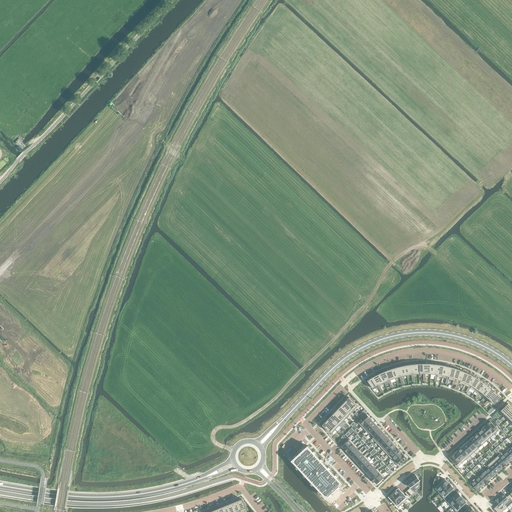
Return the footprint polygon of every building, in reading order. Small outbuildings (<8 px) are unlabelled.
[(405,365),(407,375),(412,375),(413,374),(411,364),(409,365),(408,365),(405,365)] [(401,366),(398,367),(401,377),(402,376),(407,375),(405,365),(405,366),(401,366)] [(444,365),(442,378),(443,375),(447,376),(448,377),(451,367),(448,366),(444,365)] [(392,369),(395,378),(400,377),(401,377),(398,367),(396,368),(395,368),(392,369)] [(451,367),(448,377),(449,377),(449,379),(453,381),(457,369),(454,368),(453,368),(451,367)] [(388,370),(386,371),(389,380),(390,380),(395,378),(392,369),(389,370),(388,370)] [(457,369),(453,381),(458,382),(459,380),(460,380),(463,371),(461,370),(457,369)] [(380,374),(384,383),(388,381),(389,380),(386,371),(383,372),(380,374)] [(463,371),(460,380),(461,381),(460,383),(464,385),(470,374),(469,374),(466,372),(464,371),(463,371)] [(376,376),(374,377),(379,386),(380,385),(384,383),(380,374),(379,374),(376,375),(376,376)] [(470,374),(464,385),(468,387),(470,385),(471,385),(475,377),(473,375),(470,374)] [(368,380),(370,383),(369,384),(370,386),(371,386),(373,389),(378,386),(379,386),(374,377),(373,377),(368,380)] [(471,386),(470,388),(474,391),(481,380),(478,378),(475,377),(471,385),(471,386)] [(481,380),(474,391),(478,393),(480,391),(481,392),(487,384),(484,382),(481,380)] [(481,393),(480,395),(484,398),(492,388),(489,386),(489,385),(489,386),(487,384),(481,392),(481,393)] [(492,388),(484,398),(487,401),(489,399),(490,400),(497,392),(495,391),(495,390),(494,390),(492,388)] [(497,392),(490,400),(491,400),(494,404),(497,402),(498,402),(500,400),(499,400),(502,397),(501,397),(497,393),(497,392)] [(346,401),(345,402),(354,410),(358,406),(356,404),(354,402),(355,401),(352,399),(352,400),(349,397),(346,401)] [(345,402),(342,405),(350,414),(354,410),(345,402)] [(500,412),(504,416),(511,407),(508,404),(506,406),(505,405),(503,408),(504,408),(500,412)] [(338,409),(347,418),(350,414),(342,405),(338,409)] [(334,413),(343,422),(347,418),(338,409),(338,410),(337,410),(334,413)] [(334,414),(330,417),(339,426),(343,422),(334,413),(334,414)] [(366,414),(358,422),(361,426),(370,418),(366,414)] [(327,421),(335,429),(339,426),(330,417),(327,421)] [(370,418),(361,426),(365,430),(374,422),(370,418)] [(326,421),(323,425),(325,428),(327,430),(330,432),(331,434),(335,429),(327,421),(326,421)] [(490,421),(486,425),(494,434),(498,430),(490,421)] [(374,422),(365,430),(369,434),(378,426),(374,422)] [(482,429),(490,438),(494,434),(486,425),(482,429)] [(378,426),(369,434),(369,435),(371,433),(374,436),(372,438),(381,430),(378,426)] [(478,432),(486,441),(490,438),(482,429),(478,432)] [(381,430),(372,438),(376,442),(385,434),(381,430)] [(474,436),(482,445),(486,441),(478,432),(474,436)] [(385,434),(376,442),(380,446),(389,438),(385,434)] [(478,448),(482,445),(474,436),(470,439),(478,448)] [(389,438),(380,446),(383,450),(392,442),(389,438)] [(350,439),(342,446),(344,449),(352,442),(350,439)] [(466,443),(474,452),(478,448),(470,439),(466,443)] [(352,442),(344,449),(347,452),(355,444),(352,442)] [(392,442),(383,450),(387,454),(396,446),(392,442)] [(462,447),(470,456),(474,452),(466,443),(462,447)] [(355,444),(347,452),(349,454),(357,447),(355,444)] [(327,498),(343,483),(327,466),(324,463),(315,453),(314,452),(312,449),(310,448),(308,446),(302,451),(298,454),(292,460),(327,498)] [(396,446),(387,454),(391,458),(400,450),(396,446)] [(357,447),(349,454),(352,457),(360,450),(360,449),(359,450),(357,448),(357,447)] [(458,450),(466,459),(470,456),(462,447),(458,450)] [(360,450),(352,457),(354,460),(362,452),(360,450)] [(400,450),(391,458),(394,462),(403,454),(400,450)] [(454,454),(462,463),(466,459),(458,450),(454,454)] [(502,452),(510,461),(511,459),(511,456),(507,451),(504,454),(502,452)] [(362,452),(354,460),(357,462),(365,455),(364,455),(362,453),(362,452)] [(498,455),(506,464),(510,461),(502,452),(498,455)] [(403,454),(394,462),(398,466),(407,458),(403,454)] [(458,467),(462,463),(454,454),(450,458),(458,467)] [(365,455),(357,462),(359,465),(367,458),(365,455)] [(495,459),(503,468),(506,464),(498,455),(495,459)] [(367,458),(359,465),(362,468),(370,461),(367,458)] [(491,462),(499,471),(503,468),(495,459),(491,462)] [(370,461),(362,468),(364,471),(372,463),(371,464),(369,462),(370,461)] [(488,465),(496,474),(499,471),(491,462),(488,465)] [(372,463),(364,471),(367,473),(375,466),(372,463)] [(486,470),(492,477),(496,474),(488,465),(487,465),(489,467),(486,470)] [(375,466),(367,473),(369,476),(377,469),(377,468),(376,469),(374,467),(375,466)] [(377,469),(369,476),(372,479),(380,471),(377,469)] [(482,473),(488,480),(492,477),(486,470),(482,473)] [(380,471),(372,479),(374,481),(382,474),(380,471)] [(479,477),(485,484),(488,480),(482,473),(479,477)] [(382,474),(374,481),(377,484),(385,477),(382,474)] [(409,479),(406,481),(410,487),(420,480),(416,474),(413,476),(409,479)] [(474,479),(481,487),(485,484),(479,477),(475,480),(474,479)] [(445,479),(435,488),(439,493),(450,484),(450,483),(449,484),(449,483),(449,482),(447,480),(446,480),(445,479)] [(474,479),(470,482),(478,490),(481,487),(474,479)] [(450,484),(439,493),(443,498),(445,500),(449,496),(447,494),(454,488),(450,484)] [(395,493),(403,502),(408,497),(400,489),(399,490),(398,490),(396,491),(396,492),(395,493)] [(395,493),(390,497),(398,506),(403,502),(395,493)] [(449,496),(445,500),(447,502),(448,502),(452,507),(462,497),(458,493),(451,499),(449,496)] [(503,493),(499,498),(507,507),(511,502),(511,498),(509,495),(507,497),(503,493)] [(462,497),(452,507),(456,511),(459,511),(462,510),(460,508),(466,502),(466,501),(466,500),(464,498),(463,498),(462,498),(462,497)] [(499,498),(494,502),(497,506),(494,508),(497,511),(501,511),(507,507),(499,498)] [(244,502),(243,502),(242,499),(238,500),(236,501),(240,511),(241,511),(246,510),(244,505),(245,504),(244,502)] [(240,511),(236,501),(233,502),(231,503),(234,511),(238,511),(240,511)]
